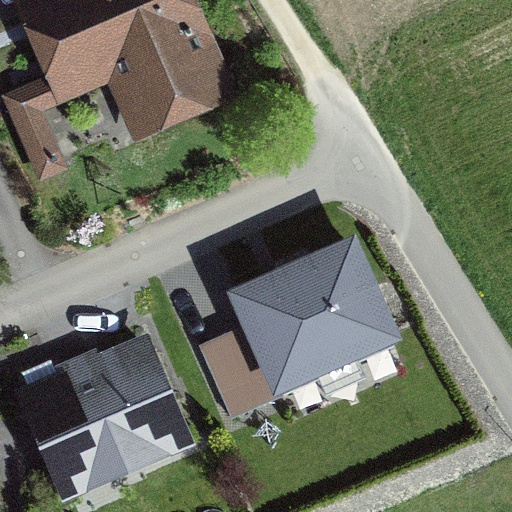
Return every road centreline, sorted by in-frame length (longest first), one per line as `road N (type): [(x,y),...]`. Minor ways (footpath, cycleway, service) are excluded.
road 1 (residential): [(0,322),(367,161)]
road 2 (residential): [(367,161),(511,398)]
road 3 (residential): [(262,0),(367,161)]
